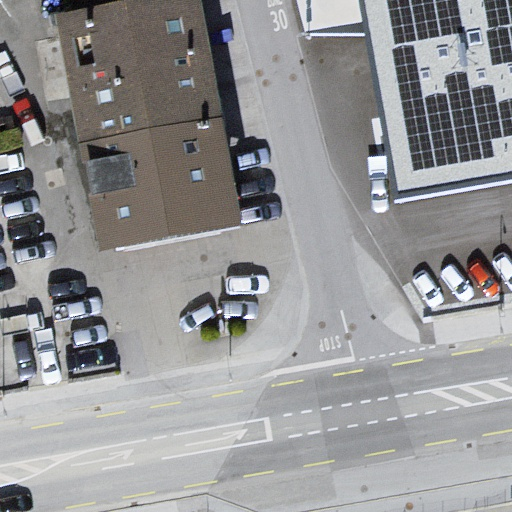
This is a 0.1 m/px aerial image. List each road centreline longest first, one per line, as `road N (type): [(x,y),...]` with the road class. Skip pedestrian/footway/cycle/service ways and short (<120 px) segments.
road 1 (residential): [(355,413),(255,0)]
road 2 (primary): [(355,413),(0,476)]
road 3 (primary): [(511,387),(355,413)]
